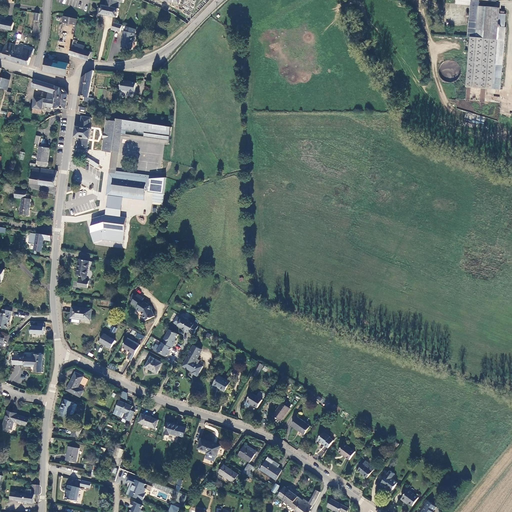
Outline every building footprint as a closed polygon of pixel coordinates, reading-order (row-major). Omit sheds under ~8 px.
[(100,13),(100,14),(108,17),(117,19),(120,4),(123,4),(125,0),(107,0),(106,7),(103,6),(102,9),(99,9),(98,12),(100,13)] [(482,2),(473,0),(472,6),(469,38),(472,38),(468,89),(503,92),(508,30),(501,29),(500,27),(506,28),(508,15),(502,15),(502,8),(482,7),(482,2)] [(79,20),(65,17),(58,48),(73,51),(75,40),(79,20)] [(0,20),(0,29),(12,32),(14,24),(0,20)] [(115,24),(113,31),(122,34),(124,26),(122,26),(115,24)] [(132,50),(137,30),(126,28),(122,48),(132,50)] [(18,36),(16,46),(11,62),(29,67),(31,59),(35,49),(24,46),(19,45),(21,37),(18,36)] [(73,51),(71,56),(90,62),(93,53),(86,51),(87,47),(79,45),(80,41),(75,40),(73,51)] [(2,60),(11,62),(16,46),(7,43),(2,60)] [(47,53),(46,59),(56,61),(58,55),(47,53)] [(46,59),(43,72),(67,76),(70,64),(56,61),(46,59)] [(90,93),(94,70),(83,75),(80,95),(84,95),(84,99),(93,101),(94,97),(92,96),(92,94),(90,93)] [(36,96),(33,111),(43,113),(44,105),(54,107),(55,106),(67,109),(69,94),(66,89),(36,78),(34,86),(49,91),(48,99),(36,96)] [(127,91),(135,92),(136,83),(122,81),(121,92),(127,92),(127,91)] [(91,117),(83,116),(82,126),(76,125),(75,137),(80,138),(79,148),(87,149),(88,139),(90,139),(91,128),(90,127),(91,117)] [(112,153),(106,196),(145,201),(146,192),(164,194),(166,178),(116,171),(121,138),(170,144),(172,127),(116,119),(115,121),(106,120),(102,151),(112,153)] [(51,148),(40,147),(38,160),(39,161),(38,165),(47,166),(48,162),(50,162),(51,148)] [(102,156),(89,155),(89,164),(101,165),(102,156)] [(58,171),(34,167),(31,184),(55,187),(58,171)] [(29,193),(17,191),(16,198),(23,200),(21,216),(28,217),(29,213),(31,213),(32,201),(28,200),(29,193)] [(113,212),(104,211),(101,220),(112,222),(113,212)] [(126,215),(115,212),(114,222),(124,224),(126,215)] [(50,240),(51,236),(30,233),(28,243),(36,244),(35,250),(44,251),(46,240),(50,240)] [(91,262),(79,260),(77,275),(82,276),(87,277),(88,277),(91,262)] [(150,306),(143,301),(144,299),(138,295),(132,303),(138,307),(137,309),(142,312),(143,316),(142,316),(143,320),(146,319),(146,321),(155,316),(152,310),(150,306)] [(73,306),(71,318),(91,321),(93,309),(73,306)] [(2,308),(0,314),(0,324),(7,327),(12,311),(2,308)] [(201,326),(185,317),(179,326),(196,335),(201,326)] [(43,326),(28,325),(28,333),(42,334),(43,326)] [(181,334),(172,330),(161,352),(170,357),(181,334)] [(118,341),(107,335),(103,341),(114,347),(118,341)] [(141,346),(130,339),(125,348),(133,353),(129,358),(133,360),(141,346)] [(204,350),(197,346),(185,367),(195,372),(195,373),(199,376),(204,367),(200,364),(202,361),(199,359),(204,350)] [(20,356),(20,364),(25,365),(35,366),(34,372),(43,372),(44,354),(36,354),(35,357),(24,356),(24,353),(21,353),(20,356)] [(165,363),(154,357),(149,366),(160,372),(165,363)] [(257,362),(251,375),(257,377),(262,365),(257,362)] [(85,377),(77,373),(69,390),(82,397),(85,391),(80,388),(85,377)] [(221,376),(216,385),(226,392),(232,383),(221,376)] [(249,402),(258,407),(263,399),(254,394),(249,402)] [(76,403),(66,399),(61,414),(71,417),(76,403)] [(134,406),(120,401),(117,409),(122,412),(120,416),(132,422),(135,413),(132,412),(134,406)] [(273,415),(281,421),(291,409),(283,403),(273,415)] [(10,411),(5,426),(14,429),(16,422),(29,426),(31,419),(18,415),(19,414),(10,411)] [(159,420),(143,414),(140,423),(156,429),(159,420)] [(311,427),(299,418),(293,426),(304,435),(311,427)] [(187,429),(168,423),(165,433),(184,439),(187,429)] [(334,441),(324,433),(318,441),(328,449),(334,441)] [(221,446),(202,439),(198,449),(208,452),(218,456),(221,446)] [(356,452),(345,445),(339,453),(350,460),(356,452)] [(81,448),(71,446),(68,460),(78,462),(81,448)] [(245,446),(239,455),(250,462),(256,454),(245,446)] [(122,458),(123,449),(115,447),(113,456),(122,458)] [(267,460),(261,469),(276,480),(282,470),(267,460)] [(375,469),(366,463),(359,473),(368,479),(375,469)] [(239,475),(224,465),(218,473),(233,483),(239,475)] [(249,465),(243,472),(249,476),(255,469),(249,465)] [(394,475),(390,473),(381,486),(391,492),(397,485),(391,480),(394,475)] [(146,484),(127,476),(125,482),(131,485),(127,494),(142,501),(147,489),(144,488),(146,484)] [(247,477),(244,481),(250,485),(253,481),(247,477)] [(278,479),(274,486),(278,488),(282,481),(278,479)] [(12,492),(11,499),(35,503),(36,494),(40,494),(41,485),(34,485),(33,493),(27,492),(26,494),(12,492)] [(78,500),(81,488),(70,485),(67,497),(78,500)] [(285,487),(279,496),(298,511),(309,511),(320,493),(317,491),(308,503),(304,499),(285,487)] [(418,499),(407,491),(401,500),(412,507),(418,499)] [(142,510),(144,505),(134,500),(132,506),(134,507),(131,511),(143,511),(144,510),(142,510)] [(331,500),(327,508),(334,511),(338,511),(339,511),(341,511),(346,511),(347,509),(331,500)] [(432,511),(436,508),(426,502),(423,506),(426,508),(422,511),(432,511)]
